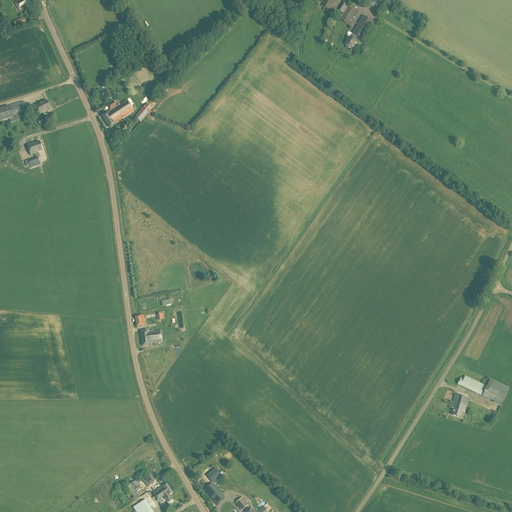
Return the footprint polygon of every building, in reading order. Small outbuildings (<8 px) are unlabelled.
[(27,9),(32,7),(28,0),(18,0),(15,2),(19,10),(25,8),(26,10),(27,9)] [(325,0),(322,7),(328,9),(332,0),(325,0)] [(356,12),(348,7),(347,7),(342,14),(343,15),(340,20),(347,25),(356,12)] [(362,40),(373,23),(363,16),(352,33),(353,34),(351,38),(350,38),(345,45),(351,49),(356,42),(355,41),(357,37),(362,40)] [(24,18),(17,20),(19,28),(26,25),(24,18)] [(39,115),(51,109),(46,100),(35,106),(39,115)] [(134,111),(127,100),(116,107),(113,103),(107,106),(110,111),(102,116),(110,128),(115,125),(114,124),(122,119),(134,111)] [(22,120),(20,115),(27,113),(24,102),(0,109),(0,122),(10,119),(11,123),(22,120)] [(143,120),(152,108),(147,104),(137,115),(143,120)] [(41,126),(50,121),(47,115),(38,120),(41,126)] [(124,138),(131,131),(127,127),(120,134),(124,138)] [(43,151),(40,142),(36,143),(35,142),(27,145),(30,156),(39,153),(38,152),(43,151)] [(31,168),(40,165),(38,157),(28,160),(31,168)] [(137,327),(145,325),(144,315),(135,317),(137,327)] [(155,331),(154,327),(150,327),(151,331),(142,332),(143,346),(149,345),(149,344),(162,342),(161,330),(155,331)] [(487,386),(465,376),(463,379),(460,378),(457,384),(494,401),(493,402),(501,406),(509,388),(490,380),(487,386)] [(465,412),(466,406),(468,398),(456,394),(452,408),(454,409),(452,415),(460,417),(462,411),(465,412)] [(207,476),(212,482),(220,475),(212,467),(205,474),(207,476)] [(147,486),(155,480),(151,474),(142,480),(147,486)] [(136,501),(140,497),(138,494),(143,490),(136,481),(126,488),(136,501)] [(170,495),(173,493),(167,484),(166,485),(165,484),(163,486),(164,486),(163,487),(153,493),(155,495),(164,489),(168,496),(170,495)] [(217,504),(224,497),(212,484),(205,490),(217,504)] [(173,500),(170,495),(168,496),(164,489),(155,495),(159,502),(164,498),(167,503),(168,504),(170,504),(173,502),(173,501),(172,500),(173,500)] [(242,497),(239,500),(245,508),(249,504),(242,497)] [(135,511),(153,511),(146,499),(133,508),(135,511)]
